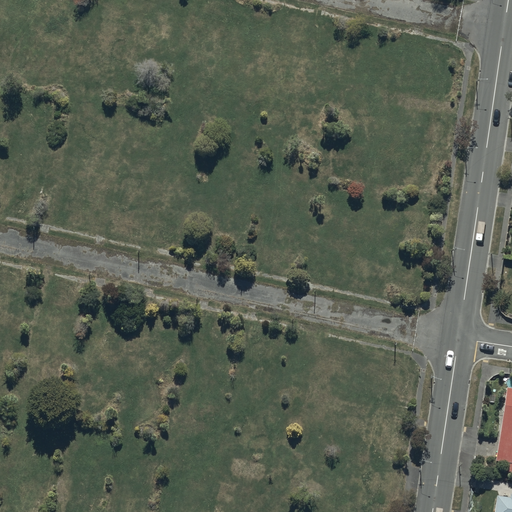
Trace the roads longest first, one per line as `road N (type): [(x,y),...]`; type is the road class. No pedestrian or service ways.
road 1 (track): [(0,235),(459,337)]
road 2 (tertiary): [(508,0),(459,337)]
road 3 (tertiary): [(459,337),(432,511)]
road 4 (track): [(367,0),(503,28)]
